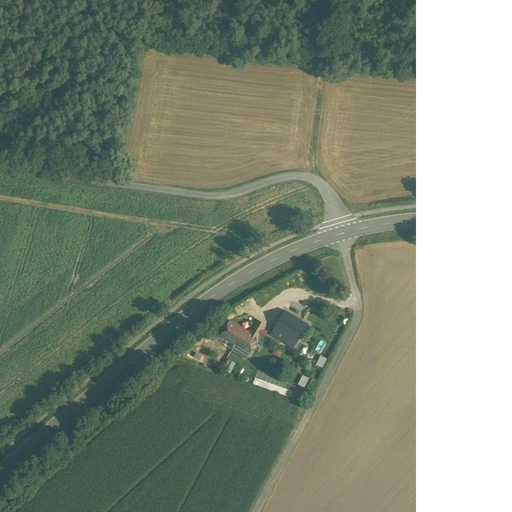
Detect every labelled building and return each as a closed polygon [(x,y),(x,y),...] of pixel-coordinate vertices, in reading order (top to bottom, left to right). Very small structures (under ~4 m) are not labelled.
[(298,341),(308,324),(285,311),(276,328),(281,331),(293,338),(298,341)] [(231,322),(222,336),(236,345),(237,345),(245,330),(231,322)] [(237,345),(249,353),(265,326),(258,322),(251,334),(245,330),(237,345)] [(272,334),(277,337),(281,331),(276,328),(272,334)] [(277,337),(289,345),(290,344),(289,343),(293,338),(281,331),(277,337)] [(298,341),(293,338),(289,343),(290,344),(289,345),(294,348),(298,341)] [(249,353),(237,345),(236,345),(233,350),(246,358),(249,353)] [(323,366),(327,358),(321,355),(317,364),(323,366)] [(306,403),(309,397),(256,377),(254,383),(306,403)]
